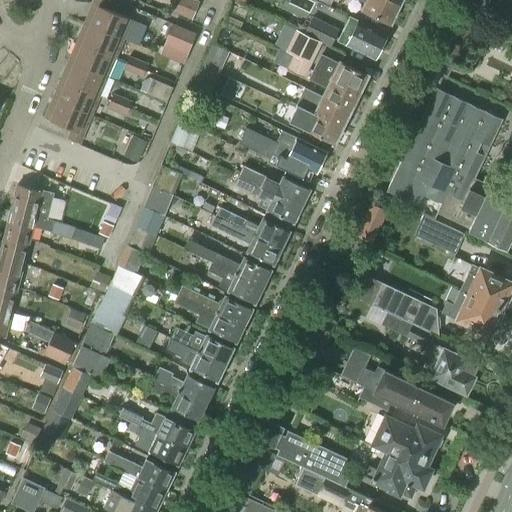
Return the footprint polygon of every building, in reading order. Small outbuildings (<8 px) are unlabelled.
[(131,19),(104,8),(107,0),(93,0),(84,22),(123,38),(131,19)] [(193,0),(173,0),(169,10),(191,19),(198,2),(193,0)] [(318,0),(330,6),(332,0),(363,0),(366,1),(362,10),(389,23),(390,21),(392,21),(395,16),(394,13),(398,5),(387,0),(318,0)] [(461,60),(477,25),(453,14),(427,67),(447,77),(456,58),(461,60)] [(312,16),(309,22),(303,34),(321,42),(330,47),(339,29),(312,16)] [(350,17),(341,35),(339,41),(374,58),(385,35),(350,17)] [(123,38),(84,22),(76,41),(115,57),(123,38)] [(195,32),(173,23),(159,54),(182,64),(195,32)] [(274,46),(293,55),(310,63),(314,56),(321,42),(303,34),(284,25),(274,46)] [(115,57),(76,41),(68,61),(107,77),(115,57)] [(211,44),(202,65),(219,73),(228,52),(211,44)] [(128,55),(126,62),(145,70),(148,63),(128,55)] [(310,63),(293,55),(287,69),(304,77),(310,63)] [(107,77),(68,61),(60,79),(99,95),(107,77)] [(317,61),(313,70),(357,92),(366,75),(339,62),(335,70),(317,61)] [(142,77),(145,70),(126,62),(123,69),(142,77)] [(193,87),(210,95),(219,73),(202,65),(193,87)] [(431,69),(427,68),(423,77),(437,83),(442,75),(431,69)] [(326,86),(322,95),(349,109),(357,92),(313,70),(309,78),(326,86)] [(171,87),(148,77),(144,79),(139,89),(145,92),(166,100),(171,87)] [(99,95),(60,79),(52,98),(91,114),(99,95)] [(214,96),(210,95),(193,87),(179,119),(188,123),(198,101),(210,106),(214,96)] [(502,120),(447,93),(435,88),(386,190),(421,207),(426,196),(440,203),(436,212),(453,221),(477,171),(502,120)] [(113,93),(110,100),(129,108),(132,101),(113,93)] [(300,95),(296,104),(341,126),(349,109),(322,95),(318,103),(300,95)] [(67,138),(79,143),(91,114),(52,98),(44,117),(71,129),(67,138)] [(129,108),(110,100),(107,106),(126,115),(129,108)] [(341,126),(296,104),(287,121),(332,143),(341,126)] [(170,141),(190,151),(199,129),(179,119),(170,141)] [(257,153),(264,141),(242,130),(236,142),(257,153)] [(304,179),(309,170),(315,173),(319,164),(323,162),(326,157),(324,153),(325,152),(281,130),(275,142),(276,143),(275,146),(267,162),(304,179)] [(137,162),(139,157),(147,141),(132,134),(122,155),(137,162)] [(170,193),(172,194),(181,173),(160,163),(151,184),(152,184),(170,193)] [(237,174),(301,205),(304,198),(306,198),(310,191),(308,190),(309,188),(282,175),(278,183),(242,165),(237,174)] [(297,213),(301,205),(237,174),(233,184),(270,202),(266,209),(293,222),(293,220),(295,221),(299,213),(297,213)] [(48,218),(54,193),(17,184),(10,208),(34,214),(48,218)] [(161,212),(170,193),(152,184),(144,205),(161,212)] [(468,190),(453,221),(469,228),(467,231),(504,248),(509,239),(511,240),(511,204),(486,192),(483,197),(468,190)] [(356,235),(375,241),(387,206),(369,200),(356,235)] [(161,212),(144,205),(135,225),(156,234),(165,214),(161,212)] [(51,231),(54,220),(52,219),(48,218),(34,214),(10,208),(4,233),(28,239),(32,225),(51,231)] [(286,239),(290,231),(288,231),(289,230),(262,218),(258,226),(219,208),(216,215),(235,225),(281,247),(285,238),(286,239)] [(413,235),(455,254),(464,234),(422,214),(413,235)] [(277,254),(281,247),(235,225),(217,216),(216,215),(212,224),(250,242),(246,251),(273,264),(273,262),(275,263),(279,255),(277,254)] [(86,230),(54,220),(51,231),(50,232),(99,248),(103,236),(91,233),(91,232),(86,230)] [(111,226),(103,223),(99,232),(107,236),(111,226)] [(148,231),(135,225),(127,244),(139,250),(148,231)] [(4,233),(0,249),(0,257),(22,263),(28,239),(4,233)] [(269,271),(270,269),(243,256),(239,264),(227,258),(188,239),(184,249),(211,262),(262,286),(266,279),(267,279),(271,272),(269,271)] [(351,241),(347,251),(361,257),(365,247),(351,241)] [(127,244),(117,264),(127,268),(136,248),(127,244)] [(0,283),(16,287),(22,263),(0,257),(0,283)] [(217,285),(254,303),(254,301),(256,302),(260,294),(259,293),(262,286),(211,262),(207,270),(221,277),(217,285)] [(117,264),(108,284),(131,295),(141,275),(117,264)] [(460,289),(468,293),(504,310),(511,295),(506,293),(511,282),(472,264),(460,289)] [(110,276),(96,270),(90,285),(104,291),(110,276)] [(372,305),(438,335),(437,332),(438,329),(439,325),(439,321),(438,317),(437,314),(436,310),(436,308),(381,282),(371,304),(372,305)] [(16,287),(0,283),(0,308),(10,311),(16,287)] [(122,314),(131,295),(108,284),(99,303),(122,314)] [(181,284),(177,293),(243,324),(247,317),(248,318),(252,310),(250,309),(251,308),(224,295),(220,303),(181,284)] [(57,299),(61,289),(52,286),(48,295),(57,299)] [(440,311),(487,333),(492,322),(497,324),(504,310),(468,293),(460,289),(453,304),(446,300),(440,311)] [(194,322),(235,341),(236,340),(237,341),(241,333),(239,332),(243,324),(177,293),(173,302),(198,314),(194,322)] [(125,315),(122,314),(99,303),(90,322),(116,334),(125,315)] [(428,332),(386,312),(372,305),(366,317),(422,345),(428,332)] [(0,308),(0,334),(4,336),(10,311),(0,308)] [(85,314),(71,308),(64,324),(78,330),(85,314)] [(313,311),(308,321),(330,332),(335,321),(313,311)] [(24,330),(48,342),(53,332),(28,320),(24,330)] [(294,351),(315,361),(330,332),(308,321),(294,351)] [(105,330),(90,323),(81,344),(82,344),(95,350),(105,330)] [(134,343),(148,349),(157,330),(144,324),(134,343)] [(171,337),(176,340),(225,363),(228,356),(230,357),(233,349),(232,348),(232,347),(205,334),(205,335),(195,330),(192,335),(176,327),(171,337)] [(53,332),(48,342),(42,354),(64,364),(75,341),(54,331),(53,332)] [(181,357),(182,354),(194,359),(190,368),(216,380),(217,379),(218,380),(222,372),(221,372),(225,363),(176,340),(170,352),(181,357)] [(420,370),(447,384),(454,387),(465,392),(473,376),(470,374),(475,364),(464,358),(433,342),(420,370)] [(95,350),(82,344),(82,345),(73,365),(73,366),(91,374),(101,353),(95,350)] [(374,391),(398,402),(443,424),(455,398),(386,365),(385,367),(378,364),(374,372),(364,367),(370,354),(353,346),(340,374),(363,386),(374,391)] [(45,363),(39,376),(57,384),(63,371),(45,363)] [(71,365),(61,388),(80,397),(91,374),(71,365)] [(159,366),(153,378),(205,403),(209,396),(210,396),(214,389),(213,388),(213,386),(186,373),(182,382),(171,377),(173,373),(159,366)] [(162,396),(163,393),(174,399),(170,407),(197,420),(198,418),(199,419),(203,411),(202,410),(205,403),(153,378),(148,389),(162,396)] [(398,402),(374,391),(363,386),(358,397),(392,413),(398,402)] [(70,418),(80,397),(61,388),(51,409),(70,418)] [(37,393),(31,408),(44,413),(50,398),(37,393)] [(186,447),(194,430),(155,412),(150,422),(142,418),(143,416),(122,407),(118,416),(138,425),(186,447)] [(70,418),(51,409),(41,431),(60,440),(70,418)] [(383,451),(386,452),(387,449),(423,466),(438,435),(414,424),(413,426),(384,412),(369,444),(383,451)] [(303,467),(325,477),(344,486),(350,474),(343,470),(348,458),(287,430),(284,436),(280,433),(283,426),(264,417),(255,438),(278,449),(276,454),(303,467)] [(126,429),(134,433),(138,425),(130,421),(126,429)] [(40,428),(26,422),(20,437),(33,443),(40,428)] [(134,444),(177,465),(186,447),(138,425),(134,433),(139,435),(134,444)] [(53,440),(41,435),(36,446),(48,452),(53,440)] [(14,457),(18,445),(9,441),(4,453),(14,457)] [(284,459),(276,455),(250,442),(242,459),(264,469),(276,475),(284,459)] [(370,479),(369,482),(397,496),(399,493),(408,497),(414,484),(420,486),(428,469),(423,466),(387,449),(386,452),(383,451),(375,468),(369,465),(364,475),(370,479)] [(104,461),(122,469),(137,476),(165,489),(174,472),(145,458),(141,466),(109,451),(104,461)] [(78,472),(65,466),(57,483),(70,489),(78,472)] [(316,495),(325,477),(303,467),(294,485),(316,495)] [(111,490),(155,510),(165,489),(137,476),(130,489),(117,483),(118,481),(111,478),(111,479),(95,472),(91,480),(111,490)] [(45,487),(23,477),(10,503),(29,511),(32,511),(38,500),(44,488),(45,487)] [(77,490),(85,494),(91,481),(83,477),(77,490)] [(343,503),(355,508),(358,503),(368,507),(371,499),(344,486),(325,477),(316,495),(341,508),(343,503)] [(237,478),(233,486),(252,495),(255,487),(237,478)] [(44,488),(38,500),(48,505),(53,493),(44,488)] [(217,509),(221,511),(241,511),(248,498),(227,488),(217,509)] [(103,507),(112,511),(154,511),(155,510),(111,490),(103,507)] [(248,498),(241,511),(274,511),(275,511),(248,498)] [(358,503),(355,508),(353,511),(378,511),(368,507),(358,503)]
